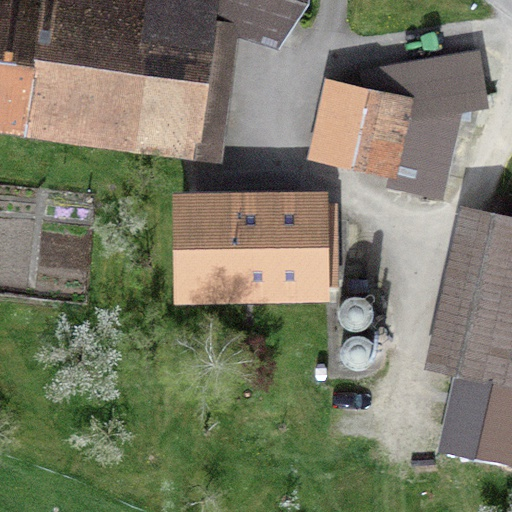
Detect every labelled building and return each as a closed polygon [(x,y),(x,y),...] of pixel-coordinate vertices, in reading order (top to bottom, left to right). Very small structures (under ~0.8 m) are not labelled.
[(0,0),(0,127),(219,158),(232,27),(278,44),(292,0),(0,0)] [(482,104),(472,66),(355,84),(411,98),(407,115),(482,104)] [(355,84),(327,78),(308,158),(392,178),(407,115),(411,98),(355,84)] [(334,185),(179,189),(182,294),(337,290),(334,185)] [(511,462),(511,215),(466,204),(427,363),(461,371),(443,446),(511,462)]
